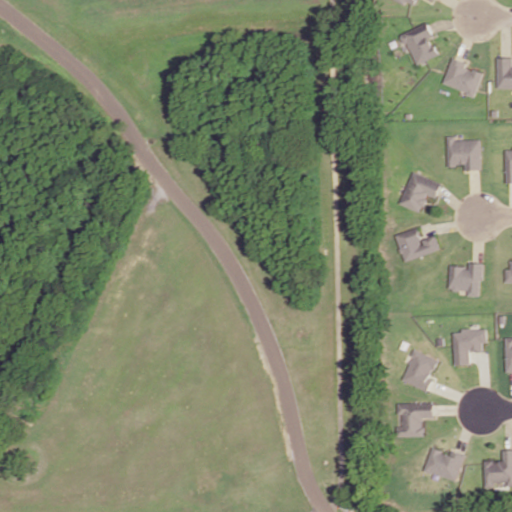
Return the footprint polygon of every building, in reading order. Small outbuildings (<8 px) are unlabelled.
[(402,36),(403,33),(429,20),(436,35),(429,38),(433,45),(436,44),(440,52),(419,63),(409,42),(405,40),(402,36)] [(454,56),(448,73),(444,80),(468,90),(467,92),(475,95),(478,89),(485,71),(474,67),(473,69),(465,66),(467,61),(454,56)] [(511,56),(500,56),(500,79),(500,85),(511,85),(511,56)] [(449,134),(450,165),(458,165),(458,162),(468,161),(468,166),(482,166),(481,138),(456,138),(456,134),(449,134)] [(416,171),(403,201),(420,208),(423,202),(427,204),(430,197),(427,195),(428,192),(437,195),(443,182),(416,171)] [(418,226),(399,233),(403,245),(402,248),(403,250),(405,251),(408,258),(441,246),(437,234),(425,238),(427,243),(422,244),(420,239),(423,238),(418,226)] [(471,266),(468,266),(468,264),(452,263),(450,286),(455,286),(456,289),(461,289),(462,287),(470,287),(470,293),(480,293),(481,277),(484,278),(485,262),(471,261),(471,266)] [(464,327),(464,331),(455,331),(457,363),(472,362),(471,347),(480,347),(480,348),(484,348),(483,340),(488,339),(487,327),(472,328),(472,326),(464,327)] [(417,347),(442,359),(437,368),(434,366),(430,375),(435,378),(429,389),(406,377),(417,355),(414,354),(417,347)] [(401,401),(401,412),(405,412),(405,425),(400,425),(400,434),(426,433),(426,425),(424,425),(424,419),(425,419),(425,415),(436,415),(436,400),(401,401)] [(434,445),(426,469),(433,472),(434,470),(458,479),(466,454),(454,449),(452,454),(443,451),(444,448),(434,445)] [(505,449),(511,448),(511,482),(509,483),(509,478),(495,479),(495,485),(486,486),(486,458),(495,458),(495,461),(501,461),(501,459),(505,459),(505,449)] [(342,505),(350,510),(353,505),(345,500),(342,505)]
